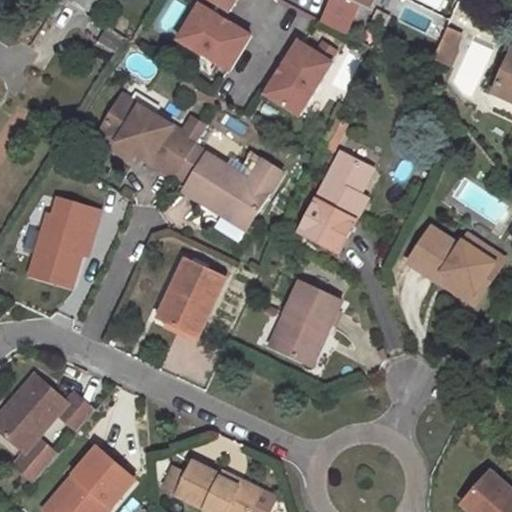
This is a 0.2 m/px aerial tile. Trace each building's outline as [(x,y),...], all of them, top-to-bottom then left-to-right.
[(62,0),(84,13),(91,0),(62,0)] [(212,0),(229,10),(235,0),(212,0)] [(359,0),(358,0),(333,0),(323,22),(344,34),(359,0)] [(235,26),(198,3),(176,38),(228,69),(249,34),(235,26)] [(105,30),(98,40),(117,52),(123,41),(105,30)] [(461,38),(446,32),(440,44),(449,48),(442,63),(450,67),(456,54),(454,54),(461,38)] [(129,33),(125,39),(130,42),(133,36),(129,33)] [(333,63),(299,41),(292,52),(266,93),(299,115),(333,63)] [(440,44),(433,60),(442,63),(449,48),(440,44)] [(511,51),(494,91),(511,99),(511,51)] [(222,99),(196,83),(191,90),(217,107),(222,99)] [(126,145),(175,175),(191,149),(197,139),(182,130),(124,94),(102,129),(126,145)] [(182,130),(197,139),(206,125),(192,116),(182,130)] [(347,125),(336,119),(323,144),(334,149),(347,125)] [(122,152),(126,145),(102,129),(98,136),(122,152)] [(191,149),(175,175),(189,183),(205,157),(191,149)] [(360,194),(373,168),(341,152),(300,232),(340,252),(357,219),(350,215),(360,194)] [(251,182),(265,161),(252,153),(239,174),(251,182)] [(205,157),(189,183),(184,191),(222,214),(247,230),(283,173),(265,161),(251,182),(239,174),(206,155),(205,157)] [(125,185),(120,194),(130,200),(135,192),(125,185)] [(350,215),(357,219),(367,198),(360,194),(350,215)] [(58,199),(53,216),(96,228),(101,211),(58,199)] [(84,243),(91,245),(96,228),(53,216),(48,214),(30,275),(72,287),(82,254),(84,243)] [(247,230),(222,214),(214,226),(239,242),(247,230)] [(461,282),(457,289),(477,302),(506,259),(467,234),(460,245),(432,227),(408,262),(438,282),(440,278),(444,272),(461,282)] [(88,256),(91,245),(84,243),(82,254),(88,256)] [(188,258),(173,291),(180,295),(169,318),(166,323),(198,338),(227,276),(188,258)] [(440,278),(457,289),(461,282),(444,272),(440,278)] [(270,346),(306,363),(322,331),(326,333),(341,302),(300,282),(270,346)] [(180,295),(173,291),(167,288),(156,312),(169,318),(180,295)] [(322,331),(306,363),(311,365),(326,333),(322,331)] [(384,361),(388,359),(385,348),(378,350),(384,363),(384,361)] [(76,432),(95,411),(74,393),(67,400),(36,373),(7,406),(15,413),(0,429),(23,451),(12,464),(34,482),(58,453),(39,437),(57,416),(76,432)] [(0,414),(0,429),(15,413),(7,406),(0,414)] [(79,480),(51,511),(107,511),(135,480),(97,448),(73,475),(79,480)] [(207,508),(215,511),(249,511),(260,490),(240,481),(238,487),(221,480),(222,477),(192,463),(177,494),(207,508)] [(511,511),(511,490),(491,472),(463,502),(473,511),(511,511)] [(224,473),(222,477),(221,480),(238,487),(240,481),(224,473)] [(44,510),(46,511),(51,511),(79,480),(73,475),(44,510)]
